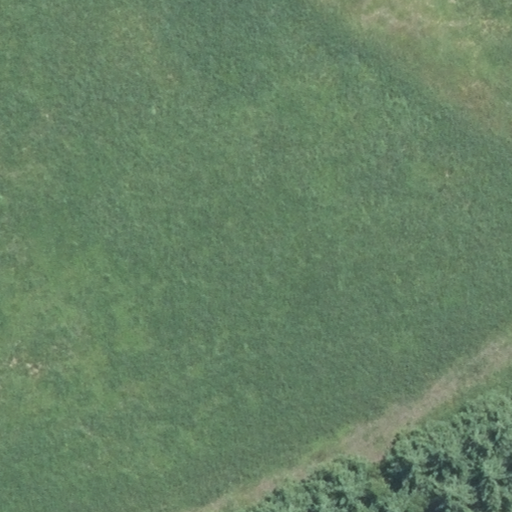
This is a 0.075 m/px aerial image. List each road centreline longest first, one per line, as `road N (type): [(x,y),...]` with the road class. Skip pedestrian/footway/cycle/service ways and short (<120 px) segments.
road 1 (track): [(511,329),(378,438),(250,511)]
road 2 (track): [(511,128),(347,0)]
